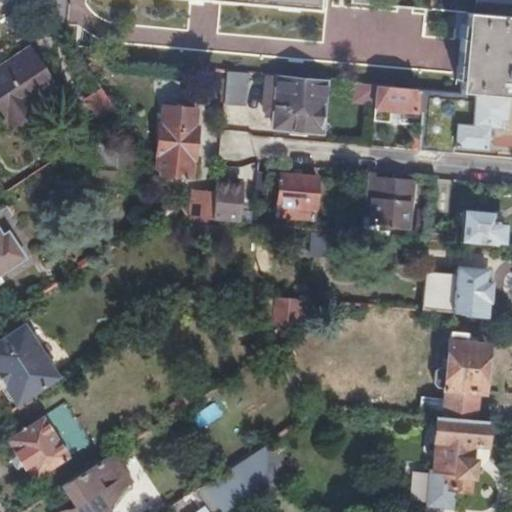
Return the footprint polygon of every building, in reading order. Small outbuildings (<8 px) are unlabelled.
[(206,0),(318,10),(318,0),(206,0)] [(511,16),(469,13),(461,92),(509,96),(511,96),(511,16)] [(29,48),(0,67),(0,106),(13,126),(36,111),(31,102),(55,87),(29,48)] [(247,73),(228,71),(225,102),(244,103),(247,73)] [(327,80),(268,74),(264,109),(267,112),(275,113),(274,127),(322,131),(327,80)] [(376,84),(355,82),(354,101),(374,103),(376,84)] [(374,103),(374,107),(415,111),(417,88),(376,84),(374,103)] [(87,98),(107,126),(121,117),(115,109),(102,88),(87,98)] [(509,96),(461,92),(423,88),(419,149),(434,149),(435,151),(439,151),(441,150),(448,152),(449,145),(447,145),(447,139),(455,139),(454,146),(487,149),(490,128),(500,128),(501,120),(507,121),(509,96)] [(121,117),(123,120),(134,113),(126,102),(115,109),(121,117)] [(157,170),(160,174),(191,176),(193,158),(195,158),(197,126),(195,126),(196,108),(163,105),(162,123),(160,123),(157,155),(158,155),(157,170)] [(373,113),(370,145),(384,146),(387,115),(373,113)] [(376,172),(368,171),(362,233),(380,234),(381,224),(388,224),(389,227),(408,228),(412,175),(400,174),(393,174),(393,178),(376,177),(376,172)] [(276,215),(314,218),(318,176),(279,173),(276,215)] [(214,220),(223,220),(238,221),(240,197),(235,196),(236,182),(218,180),(217,192),(214,220)] [(200,190),(197,218),(214,220),(217,192),(200,190)] [(464,209),(461,242),(495,244),(496,241),(501,242),(504,240),(505,224),(504,223),(498,222),(498,220),(492,220),(492,211),(464,209)] [(252,214),(252,223),(271,225),(272,216),(252,214)] [(0,272),(10,267),(8,262),(21,253),(8,233),(4,236),(0,230),(0,272)] [(199,267),(208,282),(218,276),(227,270),(216,255),(199,267)] [(453,299),(452,314),(487,316),(488,302),(491,302),(492,279),(487,279),(487,268),(457,265),(456,272),(443,271),(437,277),(437,279),(436,291),(441,297),(453,299)] [(227,270),(218,276),(244,313),(253,307),(243,294),(227,270)] [(300,299),(243,294),(253,307),(263,322),(275,323),(275,325),(297,327),(300,299)] [(0,340),(0,378),(18,407),(61,378),(26,324),(0,340)] [(420,415),(436,416),(479,420),(481,392),(482,391),(486,345),(476,343),(465,343),(465,337),(465,334),(450,333),(450,341),(449,341),(447,368),(440,368),(435,370),(433,382),(437,386),(444,387),(444,399),(421,397),(420,415)] [(162,413),(166,419),(190,404),(184,396),(174,402),(175,404),(162,413)] [(194,414),(202,427),(223,413),(215,400),(194,414)] [(33,479),(90,443),(65,403),(8,440),(33,479)] [(484,444),(486,421),(479,420),(436,416),(433,468),(427,468),(425,485),(423,506),(453,509),(454,487),(467,488),(468,476),(471,475),(472,473),(473,461),(470,459),(471,443),(484,444)] [(204,506),(208,511),(216,511),(263,484),(265,443),(193,492),(204,506)] [(112,511),(108,506),(115,501),(119,496),(123,491),(128,486),(133,481),(115,453),(62,487),(77,509),(71,511),(66,511),(112,511)]
